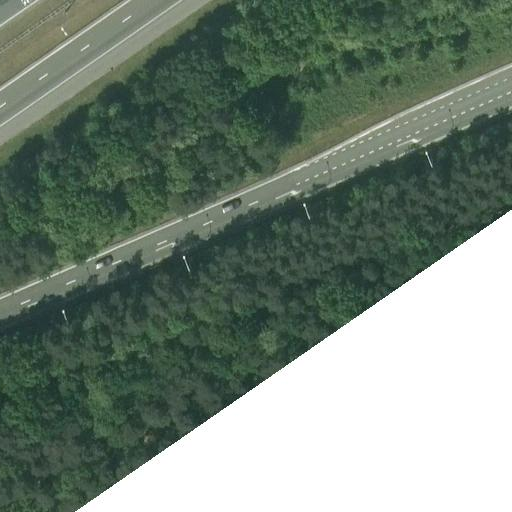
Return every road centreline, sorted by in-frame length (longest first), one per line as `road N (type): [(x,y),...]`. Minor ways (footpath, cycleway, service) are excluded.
road 1 (motorway): [(0,314),(511,91)]
road 2 (motorway): [(0,115),(170,0)]
